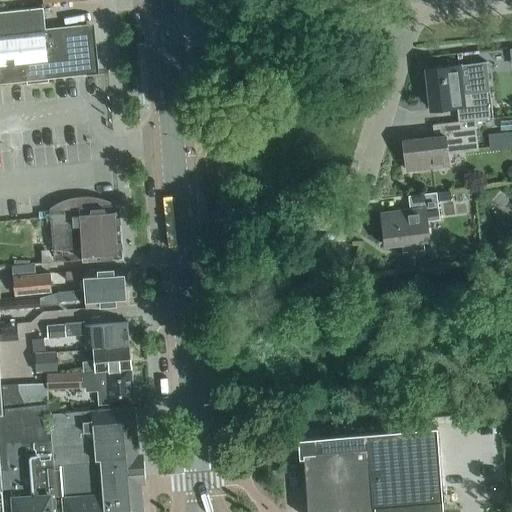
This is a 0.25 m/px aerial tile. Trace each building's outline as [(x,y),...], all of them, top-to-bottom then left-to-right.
[(0,82),(94,73),(89,23),(45,28),(42,7),(0,11),(0,82)] [(511,45),(479,52),(484,76),(511,71),(511,45)] [(458,121),(493,117),(490,91),(463,94),(460,64),(426,69),(431,109),(457,106),(458,121)] [(475,119),(462,121),(432,124),(434,136),(403,140),(407,170),(449,165),(447,153),(478,150),(475,119)] [(511,129),(511,119),(500,120),(501,130),(511,129)] [(511,133),(489,135),(490,153),(511,150),(511,133)] [(439,219),(437,201),(452,199),(451,190),(408,195),(410,209),(381,213),(385,245),(429,239),(426,220),(439,219)] [(467,201),(466,193),(454,194),(455,202),(467,201)] [(122,258),(119,205),(95,207),(94,198),(67,199),(68,208),(50,209),(52,249),(81,247),(82,260),(122,258)] [(489,251),(488,255),(489,259),(494,261),(498,259),(499,255),(497,251),(493,250),(489,251)] [(124,286),(123,268),(70,272),(70,277),(74,277),(75,279),(84,278),(85,290),(124,286)] [(52,292),(50,272),(35,273),(13,275),(14,295),(52,292)] [(124,286),(85,290),(58,292),(40,297),(40,305),(58,303),(58,301),(85,299),(86,308),(126,305),(124,286)] [(0,323),(0,339),(18,338),(16,322),(0,323)] [(82,322),(54,324),(54,336),(72,334),(72,335),(85,334),(86,346),(108,345),(108,346),(128,345),(127,322),(84,325),(82,322)] [(128,345),(108,346),(93,348),(95,371),(130,368),(128,345)] [(57,370),(56,351),(35,352),(36,371),(57,370)] [(98,404),(134,402),(131,368),(130,368),(95,371),(46,373),(47,387),(47,389),(49,389),(96,386),(98,404)] [(47,387),(19,388),(20,406),(46,403),(46,405),(50,404),(49,389),(47,389),(47,387)] [(19,388),(0,389),(2,407),(3,407),(20,406),(19,388)] [(20,406),(3,407),(4,414),(0,414),(0,461),(1,471),(10,470),(13,511),(51,511),(50,493),(48,467),(53,466),(46,405),(46,403),(20,406)] [(60,403),(48,404),(48,413),(61,412),(60,403)] [(61,412),(48,413),(54,465),(61,465),(63,511),(143,511),(141,482),(134,406),(61,412)] [(313,452),(303,453),(307,511),(374,511),(374,505),(402,503),(402,511),(404,511),(404,508),(441,505),(441,511),(443,511),(437,427),(298,438),(298,440),(312,439),(313,452)]
